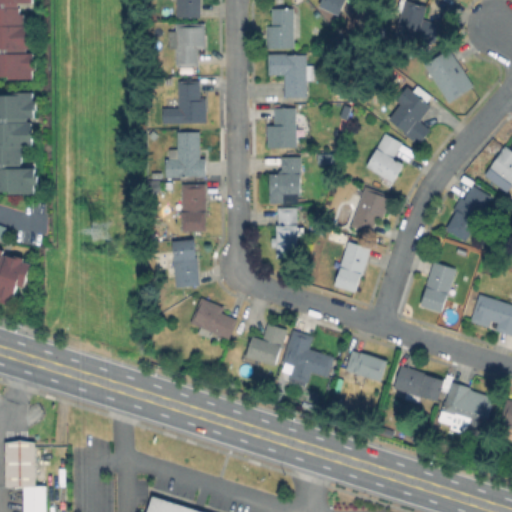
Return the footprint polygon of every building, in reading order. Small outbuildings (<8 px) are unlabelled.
[(33,0),(33,3),(32,3),(32,5),(21,5),(21,14),(26,14),(26,16),(32,16),(32,41),(31,41),(32,53),(37,53),(37,79),(14,79),(14,76),(0,76),(0,0),(33,0)] [(200,0),(200,16),(178,16),(178,0),(200,0)] [(345,0),(339,14),(320,5),(322,0),(345,0)] [(440,24),(434,42),(397,31),(406,3),(426,10),(424,19),(440,24)] [(294,8),(295,47),(268,47),(268,25),(273,25),(273,8),(294,8)] [(205,23),(206,49),(199,49),(199,64),(178,64),(178,48),(170,48),(170,30),(177,30),(177,24),(205,23)] [(475,86),(450,102),(426,65),(450,49),(475,86)] [(315,65),(315,80),(307,80),(308,96),(286,96),(286,74),(270,74),(269,54),(308,54),(308,65),(315,65)] [(206,100),(206,123),(165,123),(165,108),(179,108),(179,82),(202,82),(202,100),(206,100)] [(432,129),(419,145),(404,132),(405,130),(390,119),(412,90),(432,105),(421,121),(432,129)] [(22,151),(23,171),(31,171),(31,194),(17,195),(17,191),(0,191),(0,96),(36,95),(37,124),(31,124),(32,151),(22,151)] [(297,107),(297,146),(269,147),(269,124),(276,124),(276,107),(297,107)] [(159,135),(155,140),(149,135),(154,130),(159,135)] [(406,161),(394,181),(366,164),(386,130),(404,141),(396,155),(406,161)] [(200,131),(201,158),(206,158),(207,176),(199,176),(198,175),(182,175),(182,177),(167,177),(166,159),(170,159),(169,149),(179,149),(178,132),(200,131)] [(511,183),(503,177),(499,182),(487,173),(507,146),(511,149),(511,183)] [(302,156),(302,174),(301,174),(302,194),(272,195),(271,173),(283,173),(283,156),(302,156)] [(161,192),(154,193),(151,186),(155,182),(160,184),(161,192)] [(206,183),(207,230),(183,231),(182,184),(206,183)] [(493,196),(467,240),(448,229),(458,212),(454,209),(461,197),(465,199),(473,185),(493,196)] [(392,195),(383,219),(378,217),(373,232),(352,225),(366,186),(392,195)] [(298,207),(298,256),(278,257),(277,224),(280,224),(280,207),(298,207)] [(199,284),(178,285),(175,236),(195,235),(199,284)] [(372,248),(363,274),(362,274),(357,292),(336,285),(341,268),(340,267),(349,240),(372,248)] [(31,266),(26,282),(16,280),(9,304),(0,301),(0,251),(5,253),(4,257),(31,266)] [(457,268),(443,311),(421,304),(435,261),(457,268)] [(511,304),(511,334),(496,329),(499,321),(491,319),(489,326),(472,321),(480,294),(511,304)] [(238,319),(230,339),(208,329),(206,334),(200,331),(203,327),(191,322),(202,297),(225,306),(222,313),(238,319)] [(288,329),(277,365),(247,355),(254,335),(264,338),(269,323),(288,329)] [(335,357),(329,377),(312,371),(309,382),(307,382),(306,385),(289,380),(293,366),(284,363),(294,329),(313,334),(309,349),(335,357)] [(387,361),(381,381),(347,370),(353,350),(387,361)] [(445,378),(439,400),(422,395),(420,402),(405,398),(407,391),(395,388),(402,365),(445,378)] [(484,425),(480,436),(440,420),(454,383),(494,399),(484,425)] [(511,428),(499,424),(508,399),(511,400),(511,428)] [(49,486),(48,511),(24,511),(25,487),(7,487),(7,442),(37,442),(37,485),(49,486)] [(202,511),(149,497),(144,511),(202,511)]
